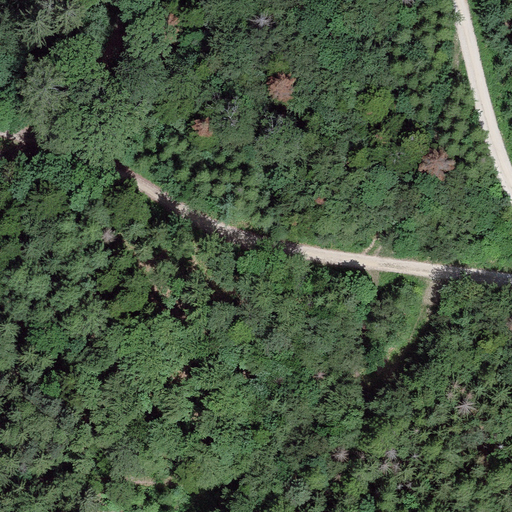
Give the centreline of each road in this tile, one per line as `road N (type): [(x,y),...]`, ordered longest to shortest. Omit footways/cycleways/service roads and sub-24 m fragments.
road 1 (track): [(511,283),(255,242),(209,226),(93,161),(0,132)]
road 2 (track): [(460,0),(511,185)]
